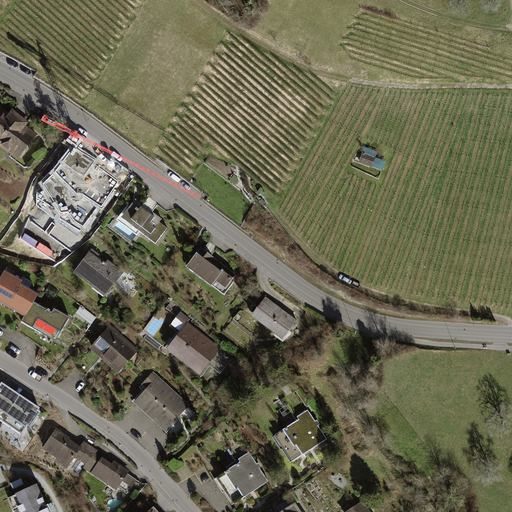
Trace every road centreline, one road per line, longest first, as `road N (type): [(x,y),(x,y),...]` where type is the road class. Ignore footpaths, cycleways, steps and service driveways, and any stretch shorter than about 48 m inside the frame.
road 1 (tertiary): [(0,68),(70,111),(319,298),(382,323),(511,334)]
road 2 (track): [(511,86),(343,78),(284,57),(198,0)]
road 3 (track): [(511,323),(350,282),(323,265),(269,205)]
road 4 (residential): [(0,358),(122,438),(191,511)]
